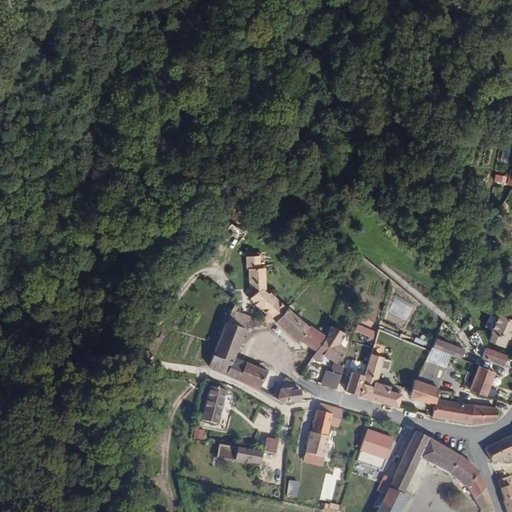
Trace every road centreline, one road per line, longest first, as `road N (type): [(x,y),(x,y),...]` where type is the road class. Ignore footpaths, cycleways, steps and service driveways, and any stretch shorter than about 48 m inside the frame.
road 1 (track): [(0,303),(260,0)]
road 2 (residential): [(282,410),(330,398),(485,435)]
